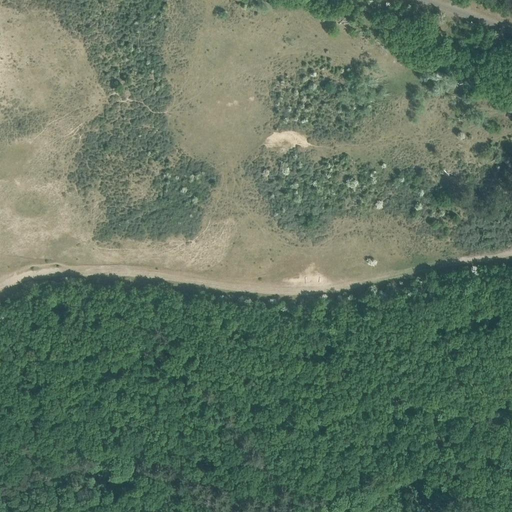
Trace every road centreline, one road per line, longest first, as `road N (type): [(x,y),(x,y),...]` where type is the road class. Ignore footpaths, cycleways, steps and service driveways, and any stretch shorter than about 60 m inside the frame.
road 1 (unknown): [(511,312),(348,349),(120,355),(0,384)]
road 2 (track): [(323,511),(424,466),(511,385)]
